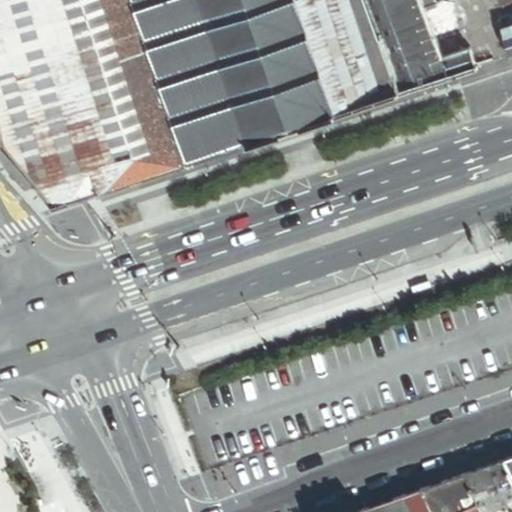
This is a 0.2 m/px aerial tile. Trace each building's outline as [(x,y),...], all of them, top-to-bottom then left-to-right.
[(0,0),(0,126),(3,143),(57,205),(403,91),(368,0),(0,0)] [(368,0),(403,91),(453,75),(446,55),(429,10),(424,0),(368,0)] [(439,0),(424,0),(429,10),(442,5),(439,0)] [(511,15),(502,19),(511,49),(511,15)] [(446,55),(453,75),(479,66),(472,46),(446,55)] [(488,511),(511,500),(511,474),(505,460),(467,473),(480,500),(485,511),(488,511)] [(456,511),(480,500),(467,473),(423,489),(434,511),(456,511)] [(434,511),(423,489),(404,496),(408,504),(412,511),(434,511)] [(408,504),(404,496),(394,499),(399,509),(408,504)] [(399,509),(394,499),(359,511),(412,511),(408,504),(399,509)] [(485,511),(480,500),(456,511),(485,511)]
